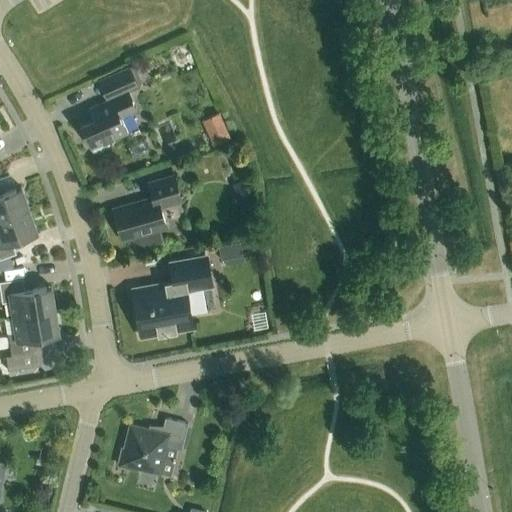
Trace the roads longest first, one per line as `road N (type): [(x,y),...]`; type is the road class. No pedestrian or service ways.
road 1 (residential): [(104,386),(100,314),(69,191),(0,52)]
road 2 (residential): [(104,386),(447,327)]
road 3 (unclassified): [(447,327),(389,0)]
road 4 (unclassified): [(479,511),(447,327)]
road 5 (residential): [(65,511),(89,412),(104,386)]
